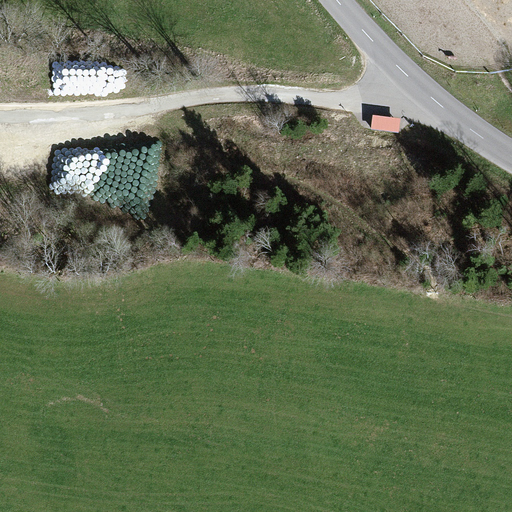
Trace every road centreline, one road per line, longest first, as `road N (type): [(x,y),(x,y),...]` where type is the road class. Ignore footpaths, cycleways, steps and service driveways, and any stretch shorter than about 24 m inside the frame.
road 1 (unclassified): [(0,113),(136,109),(207,97),(356,97),(414,82)]
road 2 (secondary): [(414,82),(511,156)]
